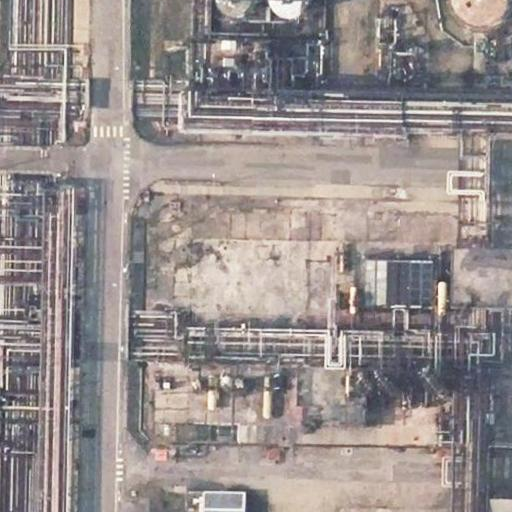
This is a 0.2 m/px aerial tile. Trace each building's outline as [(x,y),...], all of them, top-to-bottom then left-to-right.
[(323,0),(211,0),(210,37),(322,40),(323,0)] [(508,12),(510,9),(511,5),(511,0),(457,0),(459,5),(464,13),(471,19),(480,22),(489,23),(494,22),(502,18),(508,12)] [(511,260),(465,260),(465,304),(511,305),(511,260)] [(333,264),(207,262),(206,304),(332,308),(333,264)] [(434,270),(371,269),(370,304),(434,306),(434,270)] [(247,511),(248,497),(209,495),(208,511),(247,511)] [(511,511),(511,503),(493,503),(492,511),(511,511)]
